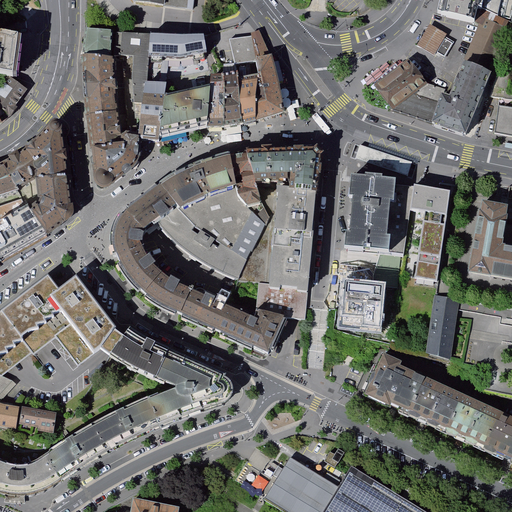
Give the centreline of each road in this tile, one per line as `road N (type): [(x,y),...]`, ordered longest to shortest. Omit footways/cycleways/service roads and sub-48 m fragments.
road 1 (residential): [(511,490),(272,384)]
road 2 (residential): [(272,384),(130,312),(89,259),(82,231)]
road 3 (residential): [(272,384),(249,420),(124,473),(66,511)]
road 4 (residential): [(339,108),(321,310)]
road 5 (tertiary): [(511,167),(339,108)]
road 6 (residential): [(53,91),(74,121),(82,231)]
road 7 (tertiary): [(270,9),(291,59),(339,108)]
